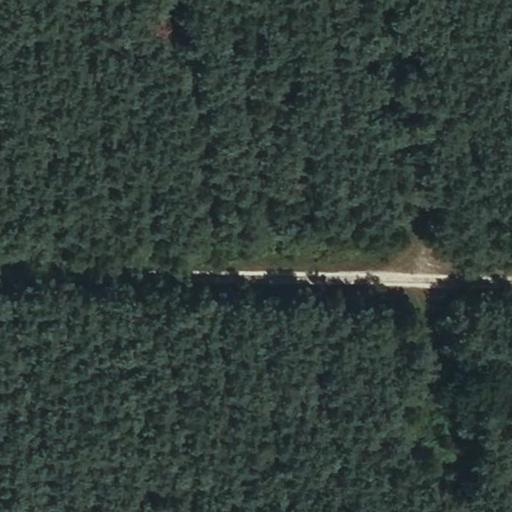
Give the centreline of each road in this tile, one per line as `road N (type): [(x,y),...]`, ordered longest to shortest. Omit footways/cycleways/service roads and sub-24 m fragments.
road 1 (track): [(511,288),(0,281)]
road 2 (track): [(389,0),(442,287)]
road 3 (track): [(483,511),(442,287)]
